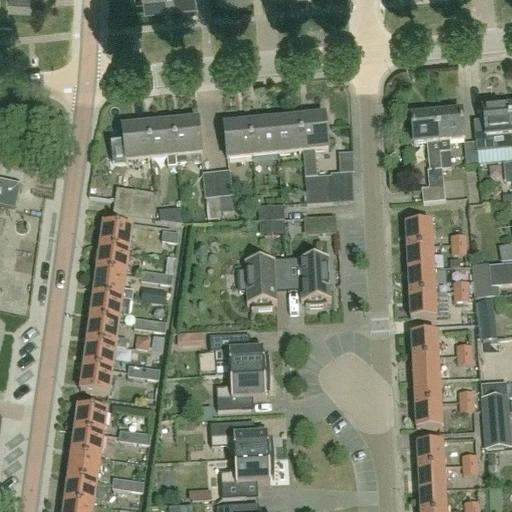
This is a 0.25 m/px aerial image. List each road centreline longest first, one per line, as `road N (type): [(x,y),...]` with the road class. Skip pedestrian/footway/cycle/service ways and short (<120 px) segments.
road 1 (residential): [(387,441),(368,56)]
road 2 (residential): [(87,84),(41,418)]
road 3 (residential): [(87,84),(368,56)]
road 4 (residential): [(368,56),(511,41)]
